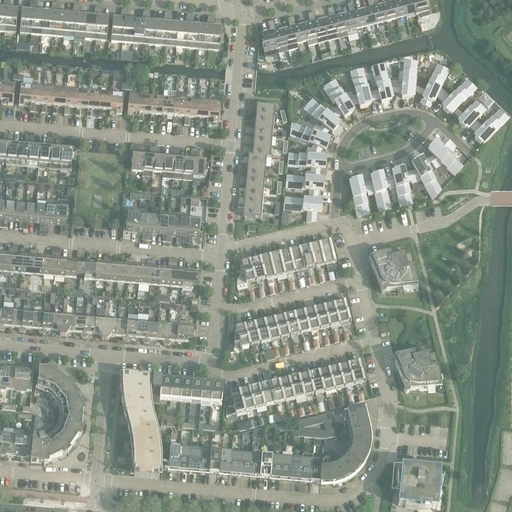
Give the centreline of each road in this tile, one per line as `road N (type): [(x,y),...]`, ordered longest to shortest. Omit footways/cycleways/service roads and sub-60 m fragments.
road 1 (residential): [(96,481),(332,502),(350,497),(378,469),(385,438),(389,404),(372,340)]
road 2 (residential): [(230,146),(0,127)]
road 3 (residential): [(0,237),(221,251)]
road 4 (residential): [(212,366),(226,375),(372,340)]
road 5 (residential): [(215,312),(358,281)]
road 6 (residential): [(239,15),(230,146)]
road 7 (residential): [(432,125),(414,116),(362,126),(339,151),(337,172)]
road 8 (residential): [(96,481),(107,355)]
